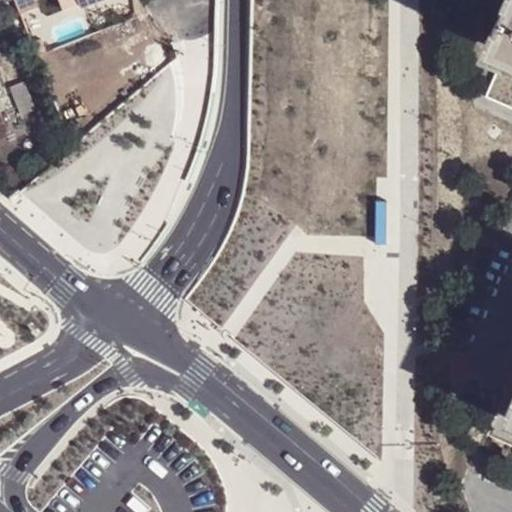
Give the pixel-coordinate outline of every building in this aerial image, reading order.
[(86,2),(84,0),(59,0),(64,11),(86,2)] [(511,0),(506,0),(489,40),(507,49),(511,50),(511,0)] [(15,38),(29,33),(27,28),(13,33),(15,38)] [(57,66),(71,103),(122,83),(108,47),(57,66)] [(511,104),(511,50),(507,49),(487,94),(511,104)] [(26,80),(12,84),(20,111),(35,107),(26,80)]
